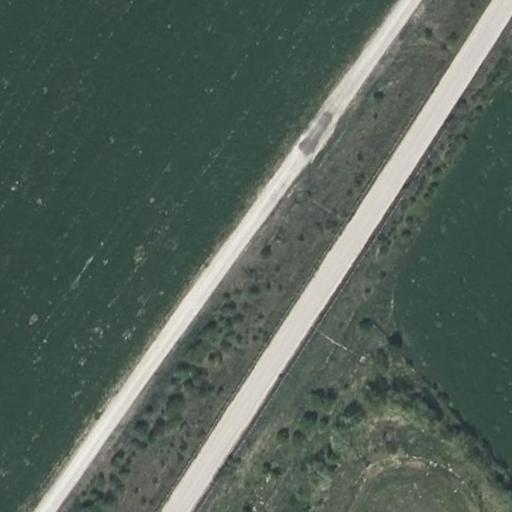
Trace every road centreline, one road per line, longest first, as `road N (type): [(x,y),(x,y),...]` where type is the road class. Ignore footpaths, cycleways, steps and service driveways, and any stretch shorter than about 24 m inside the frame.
road 1 (track): [(40,511),(402,0)]
road 2 (unclassified): [(491,0),(155,511)]
